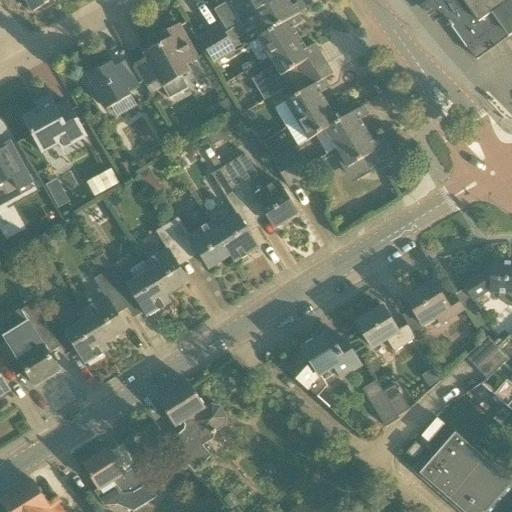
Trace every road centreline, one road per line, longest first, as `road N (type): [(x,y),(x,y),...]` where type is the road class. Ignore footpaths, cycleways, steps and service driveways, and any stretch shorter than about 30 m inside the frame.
road 1 (tertiary): [(226,338),(493,174)]
road 2 (tertiary): [(0,478),(226,338)]
road 3 (residential): [(421,503),(226,338)]
road 4 (residential): [(0,76),(140,0)]
road 5 (tertiary): [(493,174),(480,122),(425,78)]
road 6 (tertiary): [(425,78),(451,142),(493,174)]
